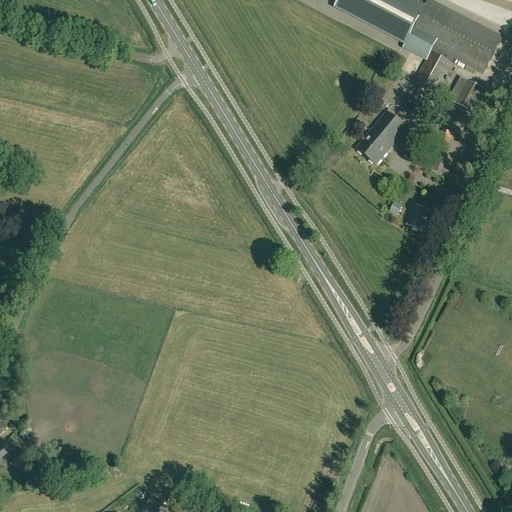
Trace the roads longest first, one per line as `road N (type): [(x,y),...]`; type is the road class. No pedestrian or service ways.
road 1 (unclassified): [(0,347),(51,240),(168,91),(196,71)]
road 2 (unclassified): [(392,354),(407,339),(511,101)]
road 3 (secondary): [(326,280),(196,71)]
road 4 (unclassified): [(339,511),(372,426),(397,407)]
